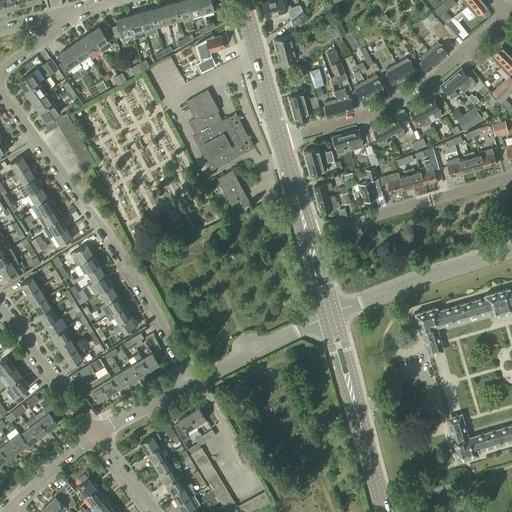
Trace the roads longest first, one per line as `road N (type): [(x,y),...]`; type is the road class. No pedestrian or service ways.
road 1 (residential): [(189,384),(113,247),(0,94)]
road 2 (residential): [(279,140),(363,116),(413,91),(494,26)]
road 3 (residential): [(307,235),(511,179)]
road 4 (residential): [(336,313),(511,249)]
road 5 (residential): [(94,436),(0,310)]
road 6 (residential): [(189,384),(324,318)]
road 7 (secondary): [(279,140),(241,0)]
